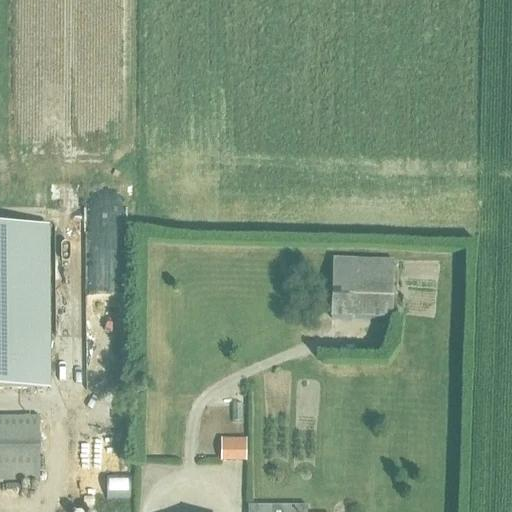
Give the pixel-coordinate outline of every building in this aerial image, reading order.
[(0,390),(46,390),(45,229),(0,229),(0,390)] [(391,321),(393,263),(332,261),(330,319),(391,321)] [(127,456),(128,337),(88,336),(87,455),(127,456)] [(242,405),(232,405),(232,423),(242,423),(242,405)] [(0,484),(38,484),(37,419),(0,418),(0,484)] [(250,461),(249,437),(223,438),(223,461),(250,461)] [(133,480),(111,479),(111,493),(132,494),(133,480)]
